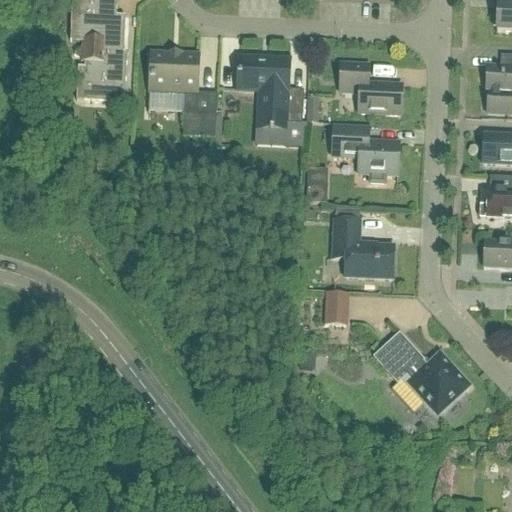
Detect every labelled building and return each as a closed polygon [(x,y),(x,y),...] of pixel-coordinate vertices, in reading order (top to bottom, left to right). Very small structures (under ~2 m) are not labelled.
[(125,107),(127,56),(124,56),(125,21),(116,20),(117,0),(72,0),(71,31),(70,46),(82,46),(82,51),(74,58),(81,66),(81,67),(85,67),(84,72),(78,72),(76,105),(125,107)] [(511,11),(498,10),(496,37),(511,37),(511,11)] [(149,98),(171,99),(171,97),(197,98),(199,60),(151,58),(149,98)] [(511,60),(505,60),(504,73),(487,72),(485,98),(487,98),(487,118),(507,119),(508,99),(511,99),(511,60)] [(238,64),(237,95),(259,96),(259,103),(264,103),(263,128),(287,129),(286,152),(303,152),(304,128),(302,128),(304,95),(289,94),(290,64),(270,63),(269,63),(268,63),(268,64),(267,64),(267,65),(266,65),(238,64)] [(400,121),(402,90),(368,88),(369,70),(341,69),(339,98),(359,99),(358,119),(400,121)] [(307,127),(317,128),(319,102),(309,101),(307,127)] [(182,141),(214,143),(216,119),(184,117),(182,141)] [(368,135),(334,133),(334,131),(333,131),(332,161),(358,162),(358,178),(370,179),(370,188),(384,188),(385,179),(398,180),(399,149),(368,147),(369,133),(368,133),(368,135)] [(511,170),(511,140),(483,140),(482,170),(511,170)] [(307,187),(306,207),(325,208),(325,187),(307,187)] [(511,196),(481,195),(480,223),(511,223),(511,196)] [(393,286),(394,251),(359,250),(360,227),(334,226),(332,265),(345,265),(345,284),(393,286)] [(511,274),(511,247),(484,247),(483,273),(511,274)] [(345,331),(347,299),(326,298),(325,330),(345,331)] [(397,389),(406,380),(439,416),(468,389),(441,359),(429,370),(399,338),(373,362),(397,389)]
